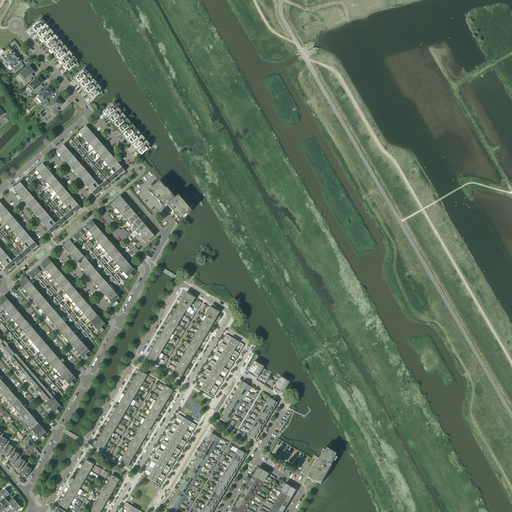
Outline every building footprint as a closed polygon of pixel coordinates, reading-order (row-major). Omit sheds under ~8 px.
[(35,34),(46,25),(45,26),(43,24),(44,23),(41,19),(30,29),(33,32),(35,31),(36,33),(35,34)] [(40,40),(51,30),(49,31),(48,29),(49,28),(46,25),(35,34),(38,38),(39,37),(41,38),(40,40)] [(44,45),(55,36),(54,37),(53,35),(54,34),(51,30),(40,40),(43,43),(44,42),(46,44),(44,45)] [(49,51),(60,41),(59,42),(57,40),(59,39),(55,36),(44,45),(47,49),(49,48),(50,49),(49,50),(49,51)] [(54,56),(65,47),(65,46),(63,48),(62,46),(63,45),(60,41),(49,51),(52,54),(54,53),(55,55),(54,56)] [(59,62),(70,52),(69,52),(68,53),(67,51),(68,50),(65,47),(54,56),(57,60),(58,59),(60,60),(58,61),(59,62)] [(21,61),(13,51),(4,59),(6,62),(4,64),(7,68),(10,66),(12,69),(15,67),(18,70),(23,66),(20,62),(21,61)] [(63,67),(74,58),(74,57),(73,58),(71,57),(73,56),(70,52),(59,62),(62,65),(63,64),(64,66),(63,67)] [(69,71),(78,64),(76,62),(77,61),(74,58),(63,67),(66,71),(68,69),(69,71)] [(29,76),(34,72),(31,69),(32,68),(30,66),(29,67),(18,76),(23,82),(24,81),(26,83),(32,79),(29,76)] [(78,84),(89,75),(88,76),(86,74),(87,73),(84,69),(73,79),(76,82),(78,81),(79,83),(78,84)] [(83,90),(94,80),(92,81),(91,79),(92,78),(89,75),(78,84),(81,88),(82,87),(84,88),(83,90)] [(39,87),(43,83),(41,80),(42,79),(40,77),(39,78),(38,77),(28,87),(32,92),(34,91),(36,94),(41,89),(39,87)] [(87,95),(99,86),(98,85),(97,87),(96,85),(97,84),(94,80),(83,90),(86,93),(87,92),(89,94),(87,95)] [(94,100),(102,92),(100,90),(102,89),(99,86),(87,95),(91,99),(92,98),(94,100)] [(48,88),(37,97),(41,103),(40,104),(43,107),(48,102),(46,99),(52,94),(48,88)] [(57,109),(62,105),(59,102),(58,100),(57,100),(57,99),(49,106),(50,107),(49,107),(51,110),(52,109),(53,111),(52,112),(54,115),(59,111),(57,109)] [(107,118),(118,109),(117,110),(115,108),(117,107),(113,103),(102,113),(106,116),(107,115),(109,117),(107,118)] [(112,124),(123,114),(122,115),(120,113),(121,112),(118,109),(107,118),(110,122),(112,121),(113,122),(112,124)] [(117,129),(128,120),(128,119),(126,121),(125,119),(126,118),(123,114),(112,124),(115,127),(116,126),(118,128),(117,129)] [(121,135),(132,125),(131,126),(129,124),(131,123),(128,120),(117,129),(120,133),(121,132),(123,133),(121,134),(121,135)] [(126,140),(137,131),(137,130),(136,132),(134,130),(136,129),(132,125),(121,135),(124,138),(126,137),(127,139),(126,140)] [(83,137),(90,131),(86,126),(79,133),(83,137)] [(86,141),(93,135),(90,131),(83,137),(86,141)] [(131,146),(142,136),(140,137),(139,135),(140,134),(137,131),(126,140),(129,144),(131,142),(132,144),(131,145),(131,146)] [(90,145),(97,139),(93,135),(86,141),(90,145)] [(135,151),(147,141),(146,141),(145,142),(144,141),(145,140),(142,136),(131,146),(134,149),(135,148),(137,150),(135,151)] [(93,149),(100,143),(97,139),(90,145),(93,149)] [(142,155),(150,148),(148,146),(150,145),(147,141),(135,151),(139,155),(140,153),(142,155)] [(97,153),(104,147),(100,143),(93,149),(97,153)] [(61,156),(68,150),(64,146),(57,152),(61,156)] [(100,157),(107,151),(104,147),(97,153),(100,157)] [(64,160),(71,154),(68,150),(61,156),(64,160)] [(104,162),(111,155),(107,151),(100,157),(104,162)] [(68,164),(75,158),(71,154),(64,160),(68,164)] [(107,166),(114,160),(111,155),(104,162),(107,166)] [(71,168),(78,162),(75,158),(68,164),(71,168)] [(111,170),(118,164),(114,160),(107,166),(111,170)] [(75,172),(82,166),(78,162),(71,168),(75,172)] [(39,174),(46,168),(42,164),(35,170),(39,174)] [(114,174),(121,167),(118,164),(111,170),(114,174)] [(78,177),(85,170),(82,166),(75,172),(78,177)] [(118,178),(125,172),(121,167),(114,174),(118,178)] [(43,179),(50,173),(46,168),(39,174),(43,179)] [(82,181),(89,174),(85,170),(78,177),(82,181)] [(46,183),(53,177),(50,173),(43,179),(46,183)] [(85,185),(92,179),(89,174),(82,181),(85,185)] [(111,184),(117,179),(118,178),(114,174),(107,180),(111,184)] [(50,187),(57,181),(53,177),(46,183),(50,187)] [(89,189),(96,183),(92,179),(85,185),(89,189)] [(53,191),(60,185),(57,181),(50,187),(53,191)] [(103,191),(110,185),(106,181),(99,186),(103,191)] [(185,204),(179,196),(176,199),(167,189),(166,190),(160,182),(149,192),(155,199),(156,198),(162,206),(166,203),(175,214),(174,214),(176,216),(187,207),(185,205),(185,204)] [(17,194),(24,188),(20,183),(13,189),(17,194)] [(92,193),(99,186),(96,183),(89,189),(92,193)] [(57,195),(64,189),(60,185),(53,191),(57,195)] [(96,197),(103,191),(99,186),(92,193),(96,197)] [(21,198),(28,192),(24,188),(17,194),(21,198)] [(60,199),(67,193),(64,189),(57,195),(60,199)] [(24,202),(31,196),(28,192),(21,198),(24,202)] [(64,203),(71,197),(67,193),(60,199),(64,203)] [(28,206),(35,200),(31,196),(24,202),(28,206)] [(68,207),(74,201),(71,197),(64,203),(68,207)] [(116,208),(124,201),(120,197),(112,204),(116,208)] [(31,210),(38,204),(35,200),(28,206),(31,210)] [(71,211),(78,205),(74,201),(68,207),(71,211)] [(119,213),(128,205),(124,201),(116,208),(119,213)] [(35,214),(42,208),(38,204),(31,210),(35,214)] [(74,215),(81,209),(78,205),(71,211),(74,215)] [(123,217),(132,210),(128,205),(119,213),(123,217)] [(191,212),(187,207),(176,216),(180,222),(191,212)] [(38,218),(45,212),(42,208),(35,214),(38,218)] [(0,217),(3,220),(10,214),(6,210),(0,215),(0,217)] [(127,222),(135,214),(132,210),(123,217),(127,222)] [(67,221),(74,215),(71,211),(64,217),(67,221)] [(42,222),(49,216),(45,212),(38,218),(42,222)] [(6,224),(13,218),(10,214),(3,220),(6,224)] [(131,226),(139,219),(135,214),(127,222),(131,226)] [(45,226),(52,220),(49,216),(42,222),(45,226)] [(10,228),(17,222),(13,218),(6,224),(10,228)] [(59,228),(66,222),(63,218),(55,224),(59,228)] [(134,230),(143,223),(139,219),(131,226),(134,230)] [(49,230),(55,224),(52,220),(45,226),(49,230)] [(84,228),(78,233),(81,238),(84,236),(88,232),(95,226),(95,225),(92,221),(87,225),(85,227),(84,228)] [(13,232),(20,226),(17,222),(10,228),(13,232)] [(138,235),(147,227),(143,223),(134,230),(138,235)] [(52,234),(59,228),(55,224),(49,230),(52,234)] [(17,237),(24,230),(20,226),(13,232),(17,237)] [(92,236),(99,229),(95,226),(88,232),(92,236)] [(142,239),(151,232),(147,227),(138,235),(142,239)] [(95,240),(102,234),(99,229),(92,236),(95,240)] [(20,241),(27,235),(24,230),(17,237),(20,241)] [(146,244),(154,236),(151,232),(142,239),(146,244)] [(67,242),(62,246),(66,251),(73,245),(78,241),(80,239),(81,238),(78,233),(77,233),(77,234),(76,234),(70,240),(69,240),(67,242)] [(99,244),(106,238),(102,234),(95,240),(99,244)] [(24,245),(31,239),(27,235),(20,241),(24,245)] [(102,248),(109,242),(106,238),(99,244),(102,248)] [(27,249),(34,243),(31,239),(24,245),(27,249)] [(106,252),(113,246),(109,242),(102,248),(106,252)] [(31,253),(38,247),(34,243),(27,249),(31,253)] [(70,255),(77,249),(73,245),(66,251),(70,255)] [(109,256),(116,250),(113,246),(106,252),(109,256)] [(24,259),(31,253),(27,249),(20,255),(24,259)] [(73,259),(80,253),(77,249),(70,255),(73,259)] [(113,260),(120,254),(116,250),(109,256),(113,260)] [(77,263),(84,257),(80,253),(73,259),(77,263)] [(0,261),(2,264),(9,258),(5,254),(0,258),(0,261)] [(116,264),(123,258),(120,254),(113,260),(116,264)] [(16,266),(23,260),(19,256),(12,262),(16,266)] [(80,267),(87,261),(84,257),(77,263),(80,267)] [(5,268),(12,262),(9,258),(2,264),(5,268)] [(120,268),(127,262),(123,258),(116,264),(120,268)] [(33,272),(37,276),(38,275),(40,273),(45,269),(52,263),(48,259),(43,263),(41,265),(40,265),(34,271),(33,271),(33,272)] [(84,271),(91,265),(87,261),(80,267),(84,271)] [(8,272),(16,266),(12,262),(5,268),(8,272)] [(135,272),(127,262),(120,268),(130,279),(133,276),(132,275),(135,272)] [(48,273),(55,267),(52,263),(45,269),(48,273)] [(87,275),(94,269),(91,265),(84,271),(87,275)] [(52,277),(59,271),(55,267),(48,273),(52,277)] [(91,279),(98,273),(94,269),(87,275),(91,279)] [(55,281),(62,275),(59,271),(52,277),(55,281)] [(24,280),(19,284),(23,288),(29,283),(30,282),(35,278),(37,276),(33,272),(26,277),(26,278),(24,280)] [(94,283),(101,277),(98,273),(91,279),(94,283)] [(59,285),(66,279),(62,275),(55,281),(59,285)] [(98,287),(105,281),(101,277),(94,283),(98,287)] [(62,289),(69,283),(66,279),(59,285),(62,289)] [(101,291),(108,285),(105,281),(98,287),(101,291)] [(26,292),(33,287),(29,283),(23,288),(26,292)] [(66,294),(73,287),(69,283),(62,289),(66,294)] [(105,296),(112,290),(108,285),(101,291),(105,296)] [(30,296),(36,291),(33,287),(26,292),(30,296)] [(69,298),(76,292),(73,287),(66,294),(69,298)] [(120,299),(118,296),(112,290),(105,296),(114,307),(118,304),(117,302),(120,299)] [(33,300),(40,295),(36,291),(30,296),(33,300)] [(73,302),(80,296),(76,292),(69,298),(73,302)] [(190,308),(195,299),(186,293),(180,302),(189,306),(188,307),(190,308)] [(37,304),(43,299),(40,295),(33,300),(37,304)] [(0,307),(1,307),(1,306),(8,300),(4,296),(3,297),(0,299),(0,307)] [(76,306),(83,300),(80,296),(73,302),(76,306)] [(40,309),(47,303),(43,299),(37,304),(40,309)] [(5,310),(12,305),(8,300),(1,306),(1,307),(5,310)] [(80,310),(87,304),(83,300),(76,306),(80,310)] [(188,307),(189,306),(180,302),(178,306),(186,311),(188,307)] [(44,313),(50,307),(47,303),(40,309),(44,313)] [(83,314),(90,308),(87,304),(80,310),(83,314)] [(8,315),(15,309),(12,305),(5,310),(8,315)] [(183,316),(186,311),(178,306),(175,311),(183,316)] [(47,317),(54,311),(50,307),(44,313),(47,317)] [(214,322),(220,313),(210,307),(204,316),(206,317),(214,322)] [(87,318),(94,312),(90,308),(83,314),(87,318)] [(12,319),(19,313),(15,309),(8,315),(12,319)] [(51,321),(57,315),(54,311),(47,317),(51,321)] [(180,320),(183,316),(175,311),(172,315),(180,320)] [(90,322),(98,316),(94,312),(87,318),(90,322)] [(15,323),(22,317),(19,313),(12,319),(15,323)] [(54,325),(61,319),(57,315),(51,321),(54,325)] [(178,325),(180,320),(172,315),(169,320),(178,325)] [(106,326),(98,316),(90,322),(100,333),(104,330),(103,329),(106,326)] [(19,327),(26,321),(22,317),(15,323),(19,327)] [(206,317),(203,322),(212,326),(214,322),(206,317)] [(58,329),(65,323),(61,319),(54,325),(58,329)] [(175,330),(178,325),(169,320),(166,325),(175,330)] [(22,331),(29,325),(26,321),(19,327),(22,331)] [(212,326),(203,322),(201,326),(209,331),(212,326)] [(61,333),(68,327),(65,323),(58,329),(61,333)] [(26,335),(33,329),(29,325),(22,331),(26,335)] [(172,334),(175,330),(166,325),(164,329),(172,334)] [(209,331),(201,326),(198,331),(206,336),(209,331)] [(65,337),(72,331),(68,327),(61,333),(65,337)] [(29,339),(36,333),(33,329),(26,335),(29,339)] [(169,339),(172,334),(164,329),(161,334),(169,339)] [(68,341),(75,335),(72,331),(65,337),(68,341)] [(206,336),(198,331),(195,335),(203,340),(206,336)] [(33,343),(40,337),(36,333),(29,339),(33,343)] [(166,344),(169,339),(161,334),(158,339),(166,344)] [(72,345),(79,339),(75,335),(68,341),(72,345)] [(203,340),(195,335),(192,340),(200,345),(203,340)] [(230,349),(235,340),(227,335),(224,339),(229,341),(226,346),(230,349)] [(37,347),(43,341),(40,337),(33,343),(37,347)] [(75,349),(82,343),(79,339),(72,345),(75,349)] [(164,348),(166,344),(158,339),(155,343),(164,348)] [(200,345),(192,340),(189,345),(198,350),(200,345)] [(241,349),(244,345),(235,340),(230,349),(234,351),(237,346),(241,349)] [(2,351),(9,345),(5,341),(0,345),(0,350),(2,351)] [(40,351),(47,345),(43,341),(37,347),(40,351)] [(91,353),(88,350),(82,343),(75,349),(85,361),(89,358),(87,356),(91,353)] [(161,353),(164,348),(155,343),(153,348),(161,353)] [(230,349),(226,346),(221,343),(219,347),(224,350),(221,355),(225,357),(230,349)] [(5,356),(12,350),(9,345),(2,351),(3,353),(5,356)] [(44,355),(50,350),(47,345),(40,351),(44,355)] [(198,350),(189,345),(187,349),(195,354),(198,350)] [(158,358),(161,353),(153,348),(150,353),(158,358)] [(195,354),(187,349),(184,354),(192,359),(195,354)] [(239,354),(234,351),(230,349),(225,357),(229,359),(232,355),(236,357),(239,354)] [(9,360),(16,354),(12,350),(5,356),(8,359),(9,360)] [(47,359),(54,353),(51,350),(50,350),(44,355),(47,359)] [(220,366),(225,357),(221,355),(216,352),(214,356),(219,359),(216,364),(220,366)] [(51,364),(58,358),(54,353),(47,359),(51,364)] [(146,358),(155,363),(158,358),(150,353),(146,358)] [(13,365),(20,358),(16,354),(9,360),(10,362),(13,365)] [(192,359),(184,354),(181,359),(189,364),(192,359)] [(231,366),(233,362),(229,359),(225,357),(220,366),(223,368),(226,363),(231,366)] [(17,369),(23,363),(20,358),(13,365),(15,367),(17,369)] [(54,368),(61,362),(58,358),(51,364),(54,368)] [(189,364),(181,359),(178,363),(187,368),(189,364)] [(215,374),(220,366),(216,364),(211,361),(209,365),(214,367),(211,372),(215,374)] [(58,372),(65,366),(64,365),(61,362),(54,368),(58,372)] [(252,376),(258,365),(254,362),(247,373),(252,376)] [(20,373),(27,367),(23,363),(17,369),(18,370),(18,371),(20,373)] [(187,368),(178,363),(176,368),(184,373),(187,368)] [(252,376),(257,379),(263,368),(258,365),(252,376)] [(61,376),(68,370),(65,366),(58,372),(59,374),(61,376)] [(226,375),(228,371),(223,368),(220,366),(215,374),(218,377),(221,372),(226,374),(226,375)] [(24,377),(31,371),(27,367),(20,373),(22,376),(23,376),(24,377)] [(184,373),(176,368),(172,374),(180,379),(184,373)] [(215,374),(211,372),(206,369),(204,373),(209,376),(206,381),(209,383),(215,374)] [(77,380),(73,376),(68,370),(61,376),(71,387),(74,384),(73,383),(77,380)] [(28,382),(35,376),(31,371),(24,377),(25,379),(28,382)] [(144,381),(147,376),(139,371),(136,377),(144,381)] [(221,383),(223,379),(218,377),(215,374),(209,383),(213,385),(216,380),(221,383)] [(32,386),(38,380),(35,376),(28,382),(30,385),(30,384),(32,386)] [(141,386),(144,381),(136,377),(133,381),(141,386)] [(209,383),(206,381),(201,378),(199,382),(203,384),(200,390),(204,392),(209,383)] [(278,392),(284,381),(279,378),(273,389),(278,392)] [(35,391),(42,384),(38,380),(32,386),(33,388),(35,391)] [(138,391),(141,386),(133,381),(130,386),(138,391)] [(283,395),(289,384),(284,381),(278,392),(283,395)] [(250,387),(249,386),(250,385),(247,384),(247,385),(242,382),(241,383),(241,384),(239,387),(247,392),(250,387)] [(39,395),(46,389),(47,388),(43,383),(42,384),(35,391),(37,393),(38,393),(39,395)] [(216,392),(218,388),(213,385),(209,383),(204,392),(208,394),(211,389),(215,392),(216,392)] [(0,392),(3,397),(10,391),(6,386),(0,391),(0,392)] [(136,395),(138,391),(130,386),(127,390),(136,395)] [(170,397),(173,391),(165,386),(161,392),(170,397)] [(247,392),(239,387),(238,388),(239,388),(238,389),(238,388),(236,391),(245,396),(247,392)] [(42,399),(49,393),(46,389),(39,395),(40,396),(42,399)] [(133,400),(136,395),(127,390),(124,395),(133,400)] [(7,401),(14,396),(10,391),(3,397),(7,401)] [(245,396),(236,391),(236,392),(235,393),(233,396),(242,401),(245,396)] [(170,397),(161,392),(159,396),(167,401),(170,397)] [(47,404),(53,398),(49,393),(42,399),(45,402),(47,404)] [(130,405),(133,400),(124,395),(122,400),(130,405)] [(11,406),(18,400),(14,396),(7,401),(11,406)] [(167,401),(159,396),(156,401),(164,406),(167,401)] [(242,401),(233,396),(233,397),(233,398),(232,398),(231,401),(239,406),(242,401)] [(62,407),(59,404),(53,398),(47,404),(48,405),(47,405),(56,415),(59,412),(58,410),(62,407)] [(277,403),(273,400),(273,399),(271,398),(270,399),(269,398),(266,403),(274,408),(276,405),(277,404),(277,403)] [(16,411),(22,405),(18,400),(11,406),(16,411)] [(127,409),(130,405),(122,400),(119,404),(127,409)] [(164,406),(156,401),(153,406),(161,411),(164,406)] [(239,406),(231,401),(230,401),(230,402),(229,402),(228,405),(236,410),(239,406)] [(274,408),(266,403),(263,408),(272,413),(273,410),(274,409),(274,408)] [(124,414),(127,409),(119,404),(116,409),(124,414)] [(20,416),(26,410),(22,405),(16,411),(20,416)] [(236,410),(228,405),(227,406),(228,406),(227,407),(225,410),(234,415),(236,410)] [(161,411),(153,406),(150,410),(159,415),(161,411)] [(272,413),(263,408),(261,412),(269,417),(271,414),(270,414),(271,413),(272,413)] [(122,418),(124,414),(116,409),(113,414),(122,418)] [(24,421),(30,415),(26,410),(20,416),(24,421)] [(159,415),(150,410),(148,415),(156,420),(159,415)] [(234,415),(225,410),(225,411),(224,412),(222,415),(231,420),(234,415)] [(269,417),(261,412),(258,417),(266,422),(268,419),(268,418),(269,417)] [(119,423),(122,418),(113,414),(111,418),(119,423)] [(28,425),(35,420),(30,415),(24,421),(28,425)] [(156,420),(148,415),(145,420),(153,425),(156,420)] [(182,429),(187,420),(179,415),(176,419),(177,419),(181,422),(178,427),(182,429)] [(228,424),(231,420),(222,415),(222,416),(221,416),(219,419),(224,422),(224,423),(226,425),(227,424),(228,424)] [(266,422),(258,417),(255,421),(263,427),(265,424),(265,423),(266,423),(266,422)] [(116,428),(119,423),(111,418),(108,423),(116,428)] [(32,430),(39,424),(35,420),(28,425),(32,430)] [(153,425),(145,420),(142,424),(150,429),(153,425)] [(193,429),(196,425),(187,420),(182,429),(186,431),(189,426),(193,429)] [(263,427),(255,421),(252,426),(261,431),(262,428),(263,427)] [(113,432),(116,428),(108,423),(105,428),(113,432)] [(47,434),(39,424),(32,430),(41,442),(45,438),(44,437),(47,434)] [(150,429),(142,424),(139,429),(147,434),(150,429)] [(177,438),(182,429),(178,427),(173,424),(171,428),(172,428),(176,430),(173,435),(177,438)] [(261,431),(252,426),(249,431),(258,436),(260,433),(259,433),(260,432),(261,431)] [(111,437),(113,432),(105,428),(102,432),(111,437)] [(147,434),(139,429),(136,434),(145,439),(147,434)] [(188,438),(191,434),(190,434),(186,431),(182,429),(177,438),(181,440),(184,435),(188,438)] [(258,436),(249,431),(247,436),(248,436),(247,437),(249,439),(250,438),(255,441),(257,437),(257,436),(257,437),(258,436)] [(108,442),(111,437),(102,432),(99,437),(108,442)] [(172,446),(177,438),(173,435),(169,433),(168,432),(166,436),(171,439),(168,444),(172,446)] [(219,438),(218,438),(219,437),(217,435),(216,436),(211,433),(210,435),(211,435),(210,436),(210,435),(208,438),(217,443),(219,438)] [(145,439),(136,434),(134,438),(142,443),(145,439)] [(5,449),(9,442),(7,441),(8,440),(3,435),(4,435),(3,435),(0,440),(0,448),(1,450),(2,448),(3,448),(5,449)] [(105,446),(108,442),(99,437),(97,441),(105,446)] [(142,443),(134,438),(131,443),(139,448),(142,443)] [(183,447),(185,443),(185,442),(185,443),(181,440),(177,438),(172,446),(176,448),(179,444),(183,446),(183,447)] [(217,443),(208,438),(208,439),(207,440),(205,443),(214,448),(217,443)] [(102,452),(105,446),(97,441),(93,447),(102,452)] [(172,446),(168,444),(163,441),(161,445),(166,448),(163,452),(167,455),(172,446)] [(11,456),(15,449),(13,448),(14,447),(10,442),(9,442),(5,449),(3,452),(7,457),(8,455),(9,455),(11,456)] [(139,448),(131,443),(128,448),(136,453),(139,448)] [(214,448),(205,443),(205,444),(205,445),(204,445),(203,448),(211,453),(214,448)] [(178,455),(180,451),(176,448),(172,446),(167,455),(170,457),(173,452),(178,455)] [(136,453),(128,448),(125,452),(134,457),(136,453)] [(211,453),(203,448),(202,448),(202,449),(200,452),(208,457),(211,453)] [(17,464),(22,457),(19,455),(20,455),(16,450),(16,449),(15,449),(11,456),(9,460),(13,464),(14,462),(15,463),(15,462),(17,464)] [(247,455),(242,452),(242,451),(240,449),(239,450),(238,450),(235,455),(244,460),(245,457),(245,456),(246,456),(247,455)] [(330,469),(336,455),(326,449),(317,461),(308,477),(310,479),(309,480),(310,481),(311,480),(313,483),(315,481),(321,484),(330,469)] [(158,450),(156,453),(156,454),(156,453),(161,456),(158,461),(161,463),(167,455),(163,452),(158,450)] [(134,457),(125,452),(123,457),(131,462),(134,457)] [(208,457),(200,452),(199,453),(200,453),(199,454),(197,457),(205,462),(208,457)] [(173,464),(175,460),(170,457),(167,455),(161,463),(165,466),(168,461),(173,463),(173,464)] [(244,460),(235,455),(232,459),(241,464),(243,461),(242,461),(243,460),(244,460)] [(23,471),(28,464),(25,463),(26,462),(22,457),(17,464),(15,467),(19,472),(20,470),(21,470),(23,471)] [(131,462),(123,457),(119,463),(127,468),(131,462)] [(205,462),(197,457),(197,458),(196,459),(194,461),(203,467),(205,462)] [(151,461),(151,462),(155,465),(153,470),(156,472),(161,463),(158,461),(153,458),(151,461)] [(241,464),(232,459),(230,464),(238,469),(240,466),(240,465),(241,464)] [(90,471),(94,465),(86,460),(82,466),(90,471)] [(203,467),(194,461),(194,462),(193,463),(191,466),(200,471),(203,467)] [(168,472),(170,468),(165,466),(161,463),(156,472),(160,474),(163,469),(168,472),(167,472),(168,472)] [(27,477),(32,469),(28,464),(23,471),(21,474),(25,479),(27,477)] [(238,469),(230,464),(227,468),(235,473),(237,471),(237,470),(238,470),(238,469)] [(88,475),(90,471),(82,466),(79,470),(88,475)] [(200,471),(191,466),(191,467),(191,468),(190,468),(189,471),(197,476),(200,471)] [(99,475),(102,470),(97,467),(93,472),(99,475)] [(148,467),(145,471),(146,471),(150,473),(147,479),(151,481),(156,472),(153,470),(148,467)] [(235,473),(227,468),(224,473),(233,478),(234,475),(235,474),(235,473)] [(257,472),(256,473),(265,478),(268,474),(268,473),(260,469),(259,468),(258,469),(259,469),(258,471),(258,470),(257,472)] [(85,480),(88,475),(79,470),(77,475),(85,480)] [(106,479),(109,474),(104,471),(100,476),(106,479)] [(197,476),(189,471),(188,472),(188,473),(186,475),(194,481),(197,476)] [(163,481),(165,477),(160,474),(156,472),(151,481),(155,483),(158,478),(163,481)] [(233,478),(224,473),(221,478),(230,483),(232,480),(231,480),(232,479),(233,478)] [(253,477),(263,482),(265,478),(256,473),(256,474),(255,475),(255,476),(255,477),(254,476),(253,477)] [(82,485),(85,480),(77,475),(74,480),(82,485)] [(116,486),(120,480),(111,475),(108,481),(116,486)] [(194,481),(186,475),(185,476),(186,476),(185,477),(183,480),(192,485),(194,481)] [(263,482),(253,477),(253,478),(254,478),(253,479),(252,479),(251,481),(260,487),(261,486),(263,482)] [(230,483),(221,478),(219,482),(227,487),(229,484),(229,483),(229,484),(230,483)] [(79,489),(82,485),(74,480),(71,484),(79,489)] [(192,485),(183,480),(183,481),(182,482),(180,485),(189,490),(192,485)] [(108,481),(105,486),(112,490),(113,491),(116,486),(108,481)] [(260,487),(251,481),(250,482),(250,484),(249,485),(248,486),(257,491),(259,488),(263,490),(264,488),(261,486),(260,487)] [(227,487),(219,482),(216,487),(224,492),(226,489),(226,488),(227,488),(227,487)] [(77,494),(79,489),(71,484),(68,489),(77,494)] [(286,484),(283,489),(293,494),(293,493),(294,492),(293,492),(294,490),(295,491),(295,490),(286,485),(286,484)] [(189,490),(180,485),(180,486),(180,487),(179,486),(178,489),(186,494),(189,490)] [(105,486),(102,490),(110,495),(111,495),(113,491),(112,490),(105,486)] [(257,491),(248,486),(248,487),(248,488),(247,488),(246,490),(255,496),(255,495),(257,491)] [(224,492),(216,487),(213,492),(222,497),(223,494),(223,493),(224,493),(224,492)] [(0,501),(4,498),(9,494),(5,489),(0,493),(0,501)] [(74,499),(77,494),(68,489),(66,494),(74,499)] [(186,494),(178,489),(177,490),(177,491),(175,494),(183,499),(186,494)] [(283,489),(281,493),(290,499),(290,498),(290,497),(290,496),(291,497),(292,495),(293,494),(283,489)] [(111,495),(102,490),(100,495),(108,500),(111,495)] [(255,496),(246,490),(245,491),(244,493),(245,493),(244,494),(243,495),(252,500),(254,497),(258,499),(259,497),(255,495),(255,496)] [(222,497),(213,492),(210,496),(219,501),(220,498),(221,497),(221,498),(222,497)] [(279,497),(278,498),(287,503),(288,502),(289,501),(288,500),(289,499),(290,499),(281,493),(279,497)] [(71,503),(74,499),(66,494),(63,498),(71,503)] [(183,499),(175,494),(174,495),(175,495),(174,496),(172,499),(180,504),(183,499)] [(108,500),(100,495),(97,500),(105,505),(108,500)] [(252,500),(243,495),(243,496),(242,497),(241,498),(240,499),(250,504),(252,500)] [(275,495),(274,497),(278,499),(276,502),(285,508),(285,507),(285,506),(285,505),(286,505),(287,504),(287,503),(278,498),(279,497),(275,495)] [(219,501),(210,496),(208,501),(216,506),(218,503),(217,503),(218,502),(219,501)] [(7,511),(17,504),(13,499),(8,503),(4,498),(0,501),(0,502),(2,505),(3,507),(7,511)] [(68,508),(71,503),(63,498),(60,503),(68,508)] [(180,504),(172,499),(172,500),(171,501),(171,500),(169,503),(178,508),(180,504)] [(250,504),(240,499),(240,500),(239,502),(239,503),(238,503),(247,509),(249,505),(252,508),(254,506),(250,504)] [(105,505),(97,500),(94,504),(102,509),(105,505)] [(216,506),(208,501),(205,506),(213,511),(215,508),(215,507),(216,506)] [(274,505),(273,506),(282,511),(283,509),(284,508),(285,508),(276,502),(274,505)] [(64,511),(65,511),(68,508),(60,503),(57,508),(64,511)] [(132,511),(135,508),(126,503),(124,507),(129,510),(127,511),(132,511)] [(175,511),(178,508),(169,503),(169,504),(169,505),(168,505),(166,508),(171,511),(170,511),(175,511)] [(245,511),(247,509),(238,503),(237,504),(238,505),(237,506),(237,505),(236,507),(235,508),(242,511),(245,511)] [(270,503),(269,505),(272,507),(270,511),(272,511),(282,511),(273,506),(274,505),(270,503)]
